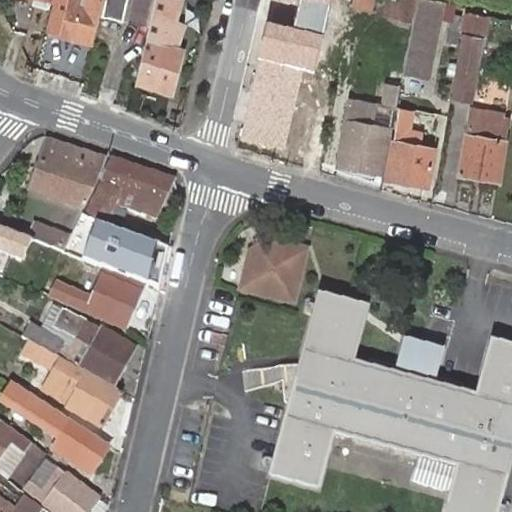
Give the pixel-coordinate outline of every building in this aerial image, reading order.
[(51,0),(50,0),(36,0),(35,5),(49,8),(51,0)] [(55,0),(49,30),(94,40),(103,0),(55,0)] [(105,0),(100,23),(117,26),(124,0),(131,0),(126,27),(146,32),(153,0),(105,0)] [(153,0),(146,32),(135,83),(171,92),(181,49),(174,48),(180,24),(169,23),(174,0),(173,0),(153,0)] [(332,0),(301,0),(295,28),(268,21),(240,138),(284,148),(304,69),(315,72),(332,0)] [(388,0),(369,0),(368,7),(386,10),(388,0)] [(388,0),(386,10),(386,13),(414,19),(417,0),(388,0)] [(417,0),(414,19),(405,70),(432,76),(448,2),(441,0),(417,0)] [(485,17),(468,14),(454,99),(470,102),(485,17)] [(389,130),(393,131),(404,74),(388,71),(385,86),(387,86),(383,107),(349,100),(337,165),(381,173),(389,130)] [(432,123),(430,133),(443,136),(446,113),(436,111),(434,124),(432,123)] [(470,113),(458,178),(497,185),(508,123),(502,123),(503,119),(470,113)] [(399,118),(395,137),(407,139),(410,121),(399,118)] [(84,210),(90,198),(87,197),(94,186),(102,160),(47,142),(34,183),(70,194),(67,204),(84,210)] [(394,143),(388,178),(428,186),(434,151),(394,143)] [(173,181),(113,160),(68,249),(85,259),(87,260),(108,212),(114,215),(119,206),(152,214),(155,204),(159,205),(173,181)] [(33,225),(28,239),(55,249),(60,233),(33,225)] [(60,233),(55,249),(63,252),(70,237),(60,233)] [(269,238),(248,250),(239,288),(294,302),(307,247),(269,238)] [(102,273),(91,298),(56,283),(50,296),(125,328),(140,290),(102,273)] [(52,304),(40,327),(49,331),(62,309),(52,304)] [(358,315),(319,304),(271,476),(319,489),(334,433),(459,466),(446,511),(497,511),(511,461),(511,355),(498,352),(485,402),(431,387),(442,347),(409,339),(398,379),(344,364),(358,315)] [(29,320),(22,335),(112,386),(134,347),(62,308),(62,309),(49,331),(40,327),(29,320)] [(112,386),(36,344),(30,356),(61,373),(54,383),(74,395),(69,404),(68,407),(101,427),(122,391),(112,386)] [(91,474),(108,446),(12,383),(3,399),(47,427),(51,422),(64,431),(61,436),(53,451),(91,474)] [(50,391),(69,404),(74,395),(54,383),(50,391)] [(47,427),(61,436),(64,431),(51,422),(47,427)] [(29,446),(4,427),(0,432),(0,454),(8,444),(23,454),(29,446)] [(8,444),(0,454),(0,472),(6,477),(23,454),(8,444)] [(46,460),(31,480),(44,489),(58,469),(46,460)] [(31,480),(25,490),(54,511),(86,511),(96,499),(58,469),(44,489),(31,480)] [(48,511),(24,494),(12,510),(0,500),(0,511),(48,511)] [(96,499),(86,511),(101,511),(106,506),(96,499)]
